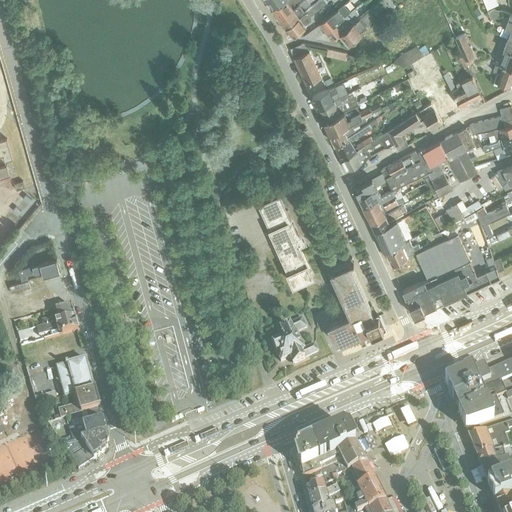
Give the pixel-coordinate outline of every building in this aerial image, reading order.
[(281,0),(272,7),(280,18),(294,7),(299,3),(297,1),(297,0),(281,0)] [(294,7),(280,18),(286,26),(300,15),(298,12),(310,3),(310,2),(312,0),(302,0),(299,3),(294,7)] [(317,0),(300,15),(286,26),(292,35),(307,24),(304,21),(307,21),(312,17),(311,15),(327,2),(326,0),(317,0)] [(391,0),(380,0),(370,9),(378,19),(395,4),(391,0)] [(344,3),(319,23),(326,32),(341,20),(340,19),(351,11),(345,3),(344,3)] [(326,32),(332,40),(340,33),(353,22),(351,20),(359,13),(356,9),(358,7),(357,6),(356,7),(351,11),(340,19),(341,20),(326,32)] [(479,7),(474,10),(480,19),(484,17),(479,7)] [(494,8),(488,10),(490,17),(498,20),(500,14),(502,10),(494,8)] [(353,22),(340,33),(346,40),(349,44),(362,33),(360,30),(366,25),(368,28),(377,20),(369,10),(353,22)] [(511,13),(510,13),(502,35),(508,37),(511,38),(511,13)] [(383,22),(379,26),(393,42),(398,38),(383,22)] [(382,31),(377,35),(382,41),(387,37),(382,31)] [(464,33),(455,37),(464,55),(468,65),(473,62),(471,57),(475,56),(464,33)] [(505,50),(500,64),(504,65),(511,68),(511,38),(508,37),(503,50),(505,50)] [(292,47),(290,48),(294,57),(307,83),(322,76),(307,43),(302,42),(292,47)] [(397,57),(393,62),(407,65),(411,63),(420,57),(429,51),(425,44),(419,48),(417,45),(397,57)] [(328,48),(326,55),(346,60),(348,52),(328,48)] [(429,51),(420,57),(423,62),(434,56),(431,51),(431,50),(429,51)] [(464,55),(459,57),(469,77),(462,80),(472,101),(482,96),(467,65),(468,65),(464,55)] [(495,64),(493,70),(497,72),(494,82),(510,88),(511,83),(511,68),(504,65),(503,67),(495,64)] [(442,72),(438,75),(446,91),(440,93),(442,97),(450,112),(451,112),(461,107),(443,74),(442,72)] [(448,72),(443,74),(461,107),(472,101),(462,80),(456,83),(458,87),(456,88),(448,72)] [(329,87),(312,95),(317,106),(334,99),(329,87)] [(436,89),(422,97),(426,105),(431,102),(441,117),(450,112),(442,97),(440,98),(436,89)] [(334,99),(317,106),(324,120),(356,104),(358,103),(367,99),(366,96),(357,101),(352,90),(334,99)] [(419,100),(415,102),(418,109),(423,106),(419,100)] [(356,104),(324,120),(330,133),(365,116),(373,112),(373,111),(382,107),(379,102),(370,106),(370,105),(359,110),(356,104)] [(426,105),(388,130),(394,143),(398,150),(408,144),(405,139),(404,139),(402,134),(422,122),(424,124),(428,122),(431,128),(443,121),(441,117),(431,102),(426,105)] [(474,122),(468,125),(472,133),(477,132),(511,124),(511,105),(511,104),(505,106),(500,107),(502,115),(496,117),(490,118),(483,120),(477,121),(474,122)] [(365,116),(330,133),(335,144),(361,128),(359,124),(367,119),(365,116)] [(361,128),(335,144),(342,159),(357,149),(351,141),(355,138),(366,132),(372,127),(371,126),(377,122),(375,119),(369,123),(361,128)] [(511,124),(477,132),(478,136),(478,137),(479,137),(489,135),(491,142),(501,137),(511,135),(511,124)] [(466,126),(458,131),(467,149),(475,144),(466,126)] [(342,159),(343,162),(348,170),(351,168),(357,165),(366,160),(366,159),(372,156),(367,148),(373,144),(374,145),(382,140),(386,147),(389,146),(394,143),(388,130),(373,139),(365,144),(357,149),(342,159)] [(440,140),(423,150),(434,169),(428,172),(432,180),(435,187),(440,195),(440,196),(453,189),(441,168),(444,166),(441,159),(448,155),(449,158),(448,159),(459,182),(478,172),(475,165),(472,160),(469,153),(468,152),(467,149),(458,131),(440,140)] [(371,135),(363,140),(365,144),(373,139),(371,135)] [(488,143),(483,146),(485,151),(492,148),(493,148),(503,144),(505,149),(511,147),(511,135),(501,137),(491,142),(488,143)] [(8,138),(0,140),(0,155),(4,155),(6,161),(13,159),(8,138)] [(503,144),(493,148),(495,152),(496,152),(504,150),(505,149),(503,144)] [(416,150),(381,169),(382,172),(387,180),(392,190),(394,190),(424,175),(428,172),(434,169),(423,150),(418,153),(416,150)] [(504,150),(496,152),(498,158),(506,156),(504,150)] [(7,164),(0,166),(0,174),(1,178),(10,175),(7,164)] [(511,164),(495,172),(503,185),(508,180),(510,183),(511,181),(511,164)] [(382,172),(372,178),(376,186),(377,186),(387,180),(382,172)] [(495,175),(491,177),(499,189),(503,187),(495,175)] [(360,184),(355,187),(359,197),(363,205),(378,198),(382,196),(377,186),(376,186),(374,187),(370,179),(366,181),(360,184)] [(23,180),(15,183),(17,189),(26,186),(23,180)] [(432,180),(427,182),(431,190),(435,187),(432,180)] [(508,180),(503,185),(506,191),(507,191),(511,188),(511,181),(510,183),(508,180)] [(435,187),(431,190),(435,198),(440,195),(435,187)] [(400,189),(382,199),(385,204),(403,195),(400,189)] [(403,195),(385,204),(388,210),(409,199),(406,193),(403,195)] [(22,195),(12,211),(20,216),(30,200),(22,195)] [(279,195),(259,205),(264,217),(285,207),(279,195)] [(378,198),(363,205),(367,214),(382,206),(378,198)] [(458,203),(446,210),(453,223),(459,220),(465,217),(468,215),(475,211),(476,210),(482,207),(484,206),(493,201),(491,198),(481,204),(478,200),(466,207),(462,199),(457,202),(458,203)] [(487,213),(478,217),(481,226),(510,212),(506,202),(502,203),(503,206),(487,213)] [(386,214),(371,222),(376,230),(390,222),(389,219),(407,210),(404,204),(386,214)] [(382,206),(367,214),(371,222),(386,214),(382,206)] [(482,207),(476,210),(478,217),(487,213),(484,206),(482,207)] [(285,207),(264,217),(269,229),(266,230),(278,257),(281,256),(287,270),(286,271),(293,284),(313,275),(300,246),(304,244),(301,238),(299,238),(285,207)] [(468,215),(465,217),(467,221),(478,216),(475,211),(468,215)] [(413,212),(406,216),(409,221),(415,217),(413,212)] [(446,212),(435,218),(441,229),(452,223),(446,212)] [(404,218),(398,221),(407,241),(409,239),(413,238),(404,218)] [(390,222),(376,230),(385,252),(387,251),(407,241),(398,221),(397,219),(390,222)] [(511,227),(497,234),(499,240),(511,233),(511,227)] [(441,232),(429,237),(431,241),(433,244),(444,239),(441,232)] [(424,248),(416,252),(428,279),(437,275),(469,260),(470,260),(463,245),(459,237),(459,236),(457,233),(447,238),(444,239),(433,244),(424,248)] [(407,241),(387,251),(392,262),(415,252),(416,252),(424,248),(423,246),(420,247),(419,244),(413,247),(409,239),(407,241)] [(492,256),(485,259),(489,268),(495,265),(494,260),(492,256)] [(344,317),(328,324),(337,345),(359,335),(363,344),(370,340),(368,335),(366,336),(364,332),(369,330),(371,333),(372,334),(373,333),(384,328),(385,328),(385,327),(385,326),(379,315),(379,314),(378,314),(374,316),(370,306),(358,280),(351,263),(354,261),(352,257),(333,266),(335,269),(330,271),(347,308),(350,315),(344,317)] [(501,257),(494,260),(495,265),(496,267),(498,271),(505,268),(501,257)] [(57,258),(19,269),(22,281),(28,279),(27,274),(36,271),(37,272),(41,271),(42,269),(44,275),(61,270),(57,258)] [(428,279),(403,290),(404,293),(408,291),(409,293),(408,293),(408,294),(408,295),(408,296),(411,304),(410,305),(415,316),(425,311),(425,310),(426,309),(427,311),(436,306),(432,297),(441,293),(445,302),(500,277),(501,277),(498,272),(498,271),(496,267),(477,275),(470,259),(470,260),(469,260),(437,275),(428,279)] [(22,281),(9,284),(11,292),(31,286),(29,279),(28,279),(22,281)] [(374,304),(370,306),(374,316),(378,314),(374,304)] [(51,319),(42,322),(44,327),(75,319),(71,307),(56,311),(57,317),(52,318),(51,319)] [(347,308),(341,311),(344,317),(350,315),(347,308)] [(75,319),(37,329),(39,337),(50,334),(52,339),(78,332),(75,319)] [(277,343),(272,345),(282,365),(290,361),(293,367),(319,354),(315,345),(312,347),(304,350),(297,335),(305,331),(308,330),(303,319),(280,330),(283,336),(275,339),(277,343)] [(31,331),(19,334),(21,343),(33,339),(31,331)] [(473,371),(445,384),(453,402),(481,390),(501,382),(511,376),(511,360),(487,372),(484,366),(473,371)] [(96,390),(88,361),(58,370),(66,398),(76,395),(96,390)] [(481,390),(453,402),(459,414),(486,402),(484,398),(493,394),(495,398),(496,398),(506,393),(501,382),(481,390)] [(101,408),(96,390),(76,395),(81,413),(101,408)] [(55,394),(35,400),(37,407),(57,401),(55,394)] [(486,402),(459,414),(466,430),(504,416),(496,398),(495,398),(486,402)] [(59,409),(60,416),(80,413),(79,406),(59,409)] [(90,425),(70,431),(72,439),(73,444),(107,435),(100,409),(87,413),(90,425)] [(511,422),(469,438),(473,446),(477,458),(494,450),(509,446),(505,435),(510,434),(509,430),(511,429),(511,422)] [(321,440),(313,443),(320,461),(356,445),(348,431),(348,430),(345,429),(321,440)] [(71,444),(63,447),(67,453),(79,472),(95,461),(100,457),(105,454),(108,450),(109,446),(109,445),(109,440),(107,435),(73,444),(71,444)] [(302,451),(297,454),(301,470),(320,461),(313,443),(307,446),(301,449),(302,451)] [(360,443),(356,445),(361,455),(366,452),(360,443)] [(320,461),(301,470),(304,479),(361,455),(356,445),(320,461)] [(494,450),(477,458),(481,468),(509,459),(511,457),(511,454),(509,446),(494,450)] [(442,449),(434,452),(443,472),(451,468),(442,449)] [(361,455),(304,479),(305,482),(307,491),(327,483),(328,486),(334,483),(332,478),(337,476),(342,474),(347,473),(367,465),(361,455)] [(511,457),(509,459),(481,468),(488,483),(511,474),(511,457)] [(337,476),(332,478),(334,483),(339,481),(341,486),(370,472),(367,465),(347,473),(342,474),(344,478),(339,480),(337,476)] [(344,491),(339,493),(341,498),(352,492),(375,481),(370,472),(341,486),(344,491)] [(511,474),(488,483),(495,501),(511,495),(511,474)] [(377,478),(384,493),(390,490),(383,475),(377,478)] [(345,505),(345,507),(345,511),(365,511),(386,503),(375,481),(352,492),(355,498),(346,502),(345,505)] [(327,483),(307,491),(310,501),(331,491),(328,486),(327,483)] [(331,491),(310,501),(313,511),(323,509),(330,507),(334,506),(338,505),(343,503),(341,498),(339,493),(337,488),(331,491)] [(511,495),(495,501),(499,511),(511,505),(511,495)] [(391,500),(386,503),(390,511),(397,511),(395,508),(391,500)] [(494,501),(483,506),(486,511),(496,511),(499,511),(494,501)] [(390,511),(386,503),(365,511),(390,511)]
